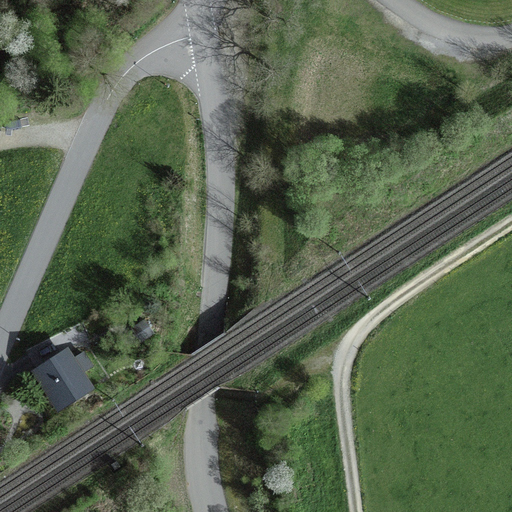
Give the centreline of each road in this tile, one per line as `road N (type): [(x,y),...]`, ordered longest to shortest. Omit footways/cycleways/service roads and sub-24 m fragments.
road 1 (tertiary): [(207,511),(197,405),(221,204),(205,37)]
road 2 (residential): [(205,37),(160,50),(129,75),(90,133),(0,351)]
road 3 (track): [(355,511),(341,393),(351,342),(391,304),(511,225)]
road 4 (unclassified): [(511,36),(474,41),(434,28),(393,0)]
